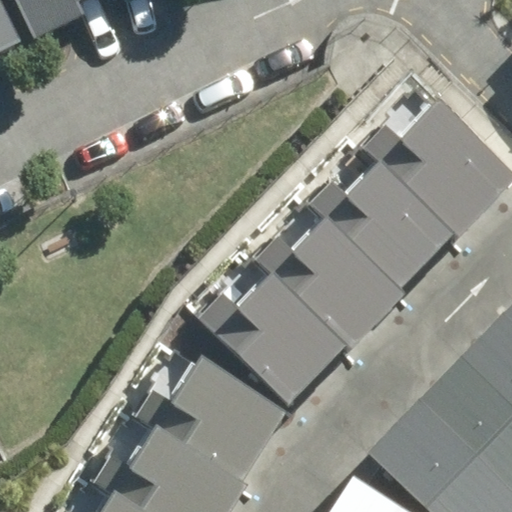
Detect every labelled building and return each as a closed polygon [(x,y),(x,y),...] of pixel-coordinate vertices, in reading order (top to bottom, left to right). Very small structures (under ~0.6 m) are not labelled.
[(108,11),(102,0),(0,0),(27,52),(108,11)] [(129,0),(102,0),(108,11),(129,0)] [(0,63),(12,57),(0,33),(0,63)] [(501,185),(402,94),(348,152),(447,243),(501,185)] [(447,243),(348,152),(294,211),(394,302),(447,243)] [(394,302),(294,211),(241,268),(340,360),(394,302)] [(340,360),(241,268),(187,326),(287,417),(340,360)] [(511,309),(489,334),(511,355),(511,309)] [(511,355),(489,334),(449,376),(511,436),(511,355)] [(277,430),(168,362),(129,427),(231,497),(277,430)] [(511,511),(511,436),(449,376),(406,419),(500,511),(511,511)] [(501,511),(404,420),(356,470),(399,511),(501,511)] [(231,497),(129,427),(87,498),(106,511),(229,511),(237,502),(231,497)] [(362,511),(338,497),(328,511),(362,511)] [(106,511),(87,498),(77,511),(106,511)]
